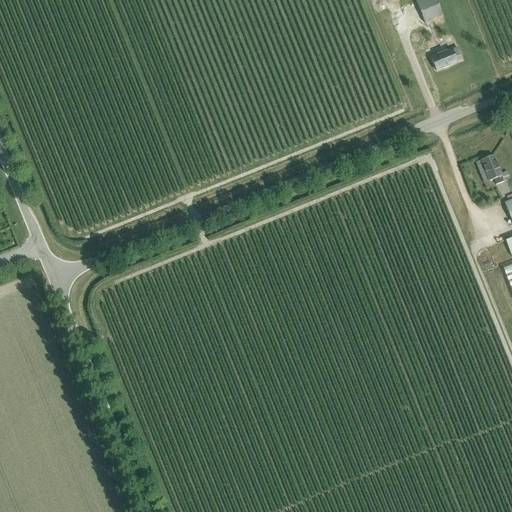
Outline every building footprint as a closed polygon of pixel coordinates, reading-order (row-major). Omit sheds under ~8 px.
[(425,24),(442,16),(435,0),(420,0),(416,2),(425,24)] [(376,19),(383,33),(389,30),(383,16),(376,19)] [(455,58),(460,56),(457,48),(452,50),(431,58),(436,71),(457,63),(455,58)] [(495,185),(503,183),(501,177),(494,156),(480,161),(488,182),(493,180),(495,185)] [(511,265),(503,269),(511,291),(511,265)]
